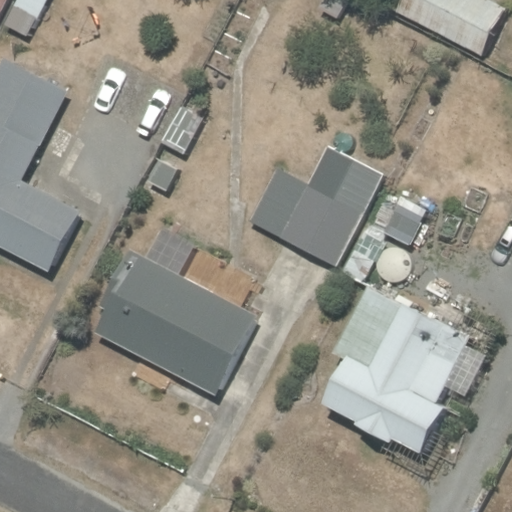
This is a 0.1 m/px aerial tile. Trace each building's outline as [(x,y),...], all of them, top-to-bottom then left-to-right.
[(50,0),(16,0),(4,23),(30,37),(50,0)] [(508,7),(493,0),(405,0),(400,12),(484,55),(508,7)] [(73,90),(14,58),(0,84),(0,238),(55,268),(88,208),(27,175),(73,90)] [(277,169),(251,224),(338,266),(381,177),(331,153),(315,188),(277,169)] [(428,213),(402,202),(387,237),(413,248),(428,213)] [(259,316),(136,252),(94,331),(218,396),(259,316)] [(477,382),(456,372),(474,337),(370,285),(333,358),(348,366),(328,407),(367,427),(363,434),(392,449),(396,441),(425,456),(449,408),(440,404),(447,391),(468,401),(477,382)]
